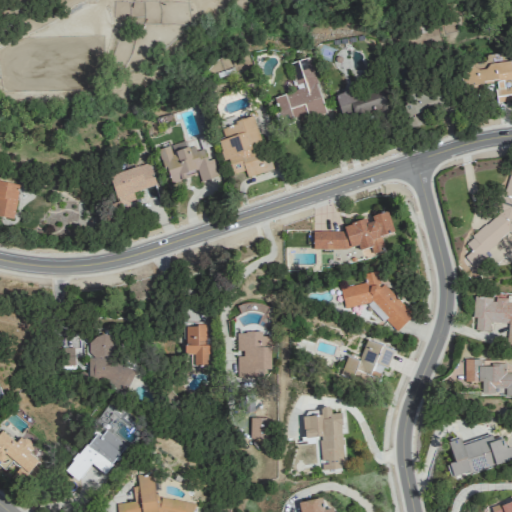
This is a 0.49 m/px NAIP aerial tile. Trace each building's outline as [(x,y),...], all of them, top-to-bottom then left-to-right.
[(324,110),(310,57),(289,62),(297,91),(275,97),(282,125),(294,122),(293,119),(324,110)] [(497,102),(511,100),(511,85),(505,87),(504,80),(511,79),(511,63),(511,62),(463,67),(465,91),(483,89),(482,83),(495,82),(497,102)] [(444,104),(437,87),(404,100),(414,126),(424,122),(421,113),(444,104)] [(382,88),(357,95),(355,88),(334,94),(342,120),(387,107),(382,88)] [(270,170),(255,117),(220,126),(223,138),(217,140),(223,161),(228,159),(232,174),(245,170),(247,176),(270,170)] [(169,183),(186,178),(185,174),(197,171),(200,181),(218,176),(212,158),(207,160),(202,144),(171,154),(169,146),(158,149),(169,183)] [(108,175),(119,211),(130,208),(128,201),(135,199),(132,192),(155,185),(149,163),(108,175)] [(19,184),(0,180),(0,216),(13,219),(19,184)] [(316,253),(359,243),(362,256),(384,251),(381,236),(393,233),(388,212),(368,216),(368,219),(343,224),(344,227),(311,235),(316,253)] [(340,288),(344,307),(374,301),(385,313),(386,320),(396,331),(413,315),(384,285),(374,288),(379,282),(377,271),(365,274),(367,282),(340,288)] [(511,293),(495,293),(494,298),(475,297),(473,330),(489,331),(490,322),(508,323),(507,344),(511,344),(511,293)] [(185,324),(185,354),(194,354),(194,364),(206,364),(207,325),(185,324)] [(271,373),(270,335),(262,336),(262,332),(236,332),(237,353),(237,373),(271,373)] [(87,379),(107,380),(106,388),(130,389),(131,364),(115,364),(116,337),(90,336),(89,358),(88,358),(87,379)] [(393,349),(366,339),(358,360),(347,356),(341,373),(352,378),(355,370),(368,375),(370,370),(383,375),(393,349)] [(464,381),(481,381),(481,395),(511,395),(511,372),(506,373),(506,364),(483,363),(483,359),(464,359),(464,381)] [(302,416),(303,438),(319,437),(321,470),(343,469),(340,413),(330,414),(330,407),(320,407),(321,415),(302,416)] [(268,417),(250,417),(249,438),(267,439),(268,417)] [(0,465),(4,469),(12,460),(28,473),(37,460),(28,453),(34,446),(20,435),(15,442),(0,430),(0,465)] [(104,473),(125,444),(105,430),(100,437),(94,432),(65,472),(77,481),(90,463),(104,473)] [(511,460),(511,449),(511,445),(505,447),(503,437),(492,440),(490,434),(461,442),(459,437),(447,441),(453,462),(449,463),(452,477),(511,460)] [(11,478),(19,483),(26,471),(18,467),(11,478)] [(192,511),(191,499),(156,502),(153,473),(136,475),(137,486),(132,486),(133,501),(118,503),(118,511),(192,511)] [(298,502),(299,511),(333,511),(333,508),(323,509),(321,498),(298,502)] [(511,511),(511,500),(491,508),(492,511),(511,511)]
